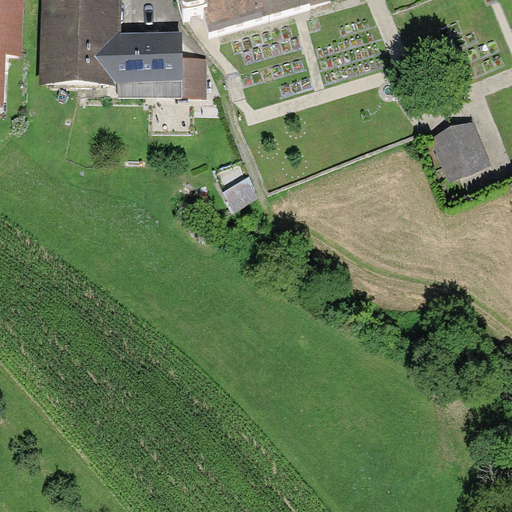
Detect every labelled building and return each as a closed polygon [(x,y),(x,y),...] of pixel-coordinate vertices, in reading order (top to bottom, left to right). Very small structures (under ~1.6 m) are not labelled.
[(0,0),(0,95),(3,63),(17,64),(22,0),(0,0)] [(38,0),(39,39),(117,38),(116,0),(38,0)] [(176,0),(184,25),(204,19),(210,39),(312,11),(311,8),(332,3),(331,0),(176,0)] [(177,37),(144,38),(144,94),(153,94),(153,104),(204,103),(203,61),(177,61),(177,37)] [(117,38),(39,39),(39,100),(123,99),(123,95),(144,94),(144,38),(117,38)] [(492,174),(472,127),(426,146),(446,193),(492,174)] [(252,186),(228,197),(236,215),(261,204),(252,186)]
